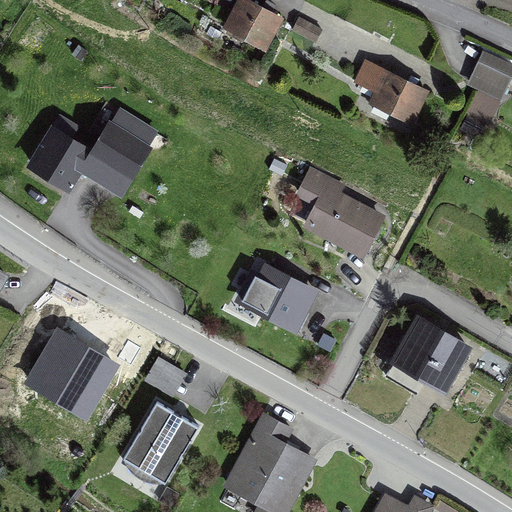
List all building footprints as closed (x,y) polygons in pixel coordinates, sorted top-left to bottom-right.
[(293,18),(259,0),(241,0),(230,21),(277,47),(293,18)] [(511,88),(511,65),(485,52),(469,84),(505,102),(511,88)] [(436,91),(369,61),(359,85),(380,94),(375,105),(421,125),(436,91)] [(96,146),(58,122),(31,166),(73,192),(86,172),(132,201),(158,159),(107,127),(96,146)] [(349,187),(312,169),(299,196),(319,206),(307,230),(369,260),(390,217),(345,195),(349,187)] [(321,293),(259,262),(239,302),(301,333),(321,293)] [(0,298),(14,275),(0,267),(0,298)] [(481,344),(424,315),(399,362),(456,391),(481,344)] [(119,366),(56,330),(24,384),(88,421),(119,366)] [(187,376),(158,359),(146,381),(175,397),(187,376)] [(203,426),(162,402),(129,459),(170,483),(203,426)] [(297,429),(265,413),(228,486),(279,511),(291,511),(321,454),(292,440),(297,429)] [(424,511),(386,492),(375,511),(424,511)]
